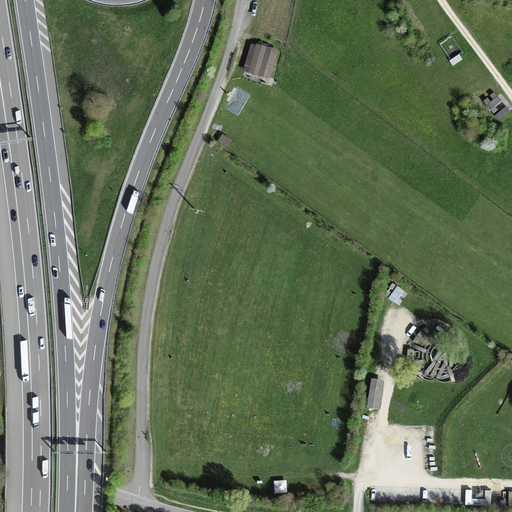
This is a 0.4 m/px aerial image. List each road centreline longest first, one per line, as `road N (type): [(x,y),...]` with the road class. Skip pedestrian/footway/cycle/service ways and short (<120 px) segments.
road 1 (motorway): [(81,511),(89,391),(112,257),(204,0)]
road 2 (motorway): [(68,511),(63,316),(25,0)]
road 3 (motorway): [(18,183),(32,316),(35,511)]
road 4 (tertiary): [(168,511),(0,454)]
road 5 (motorway): [(0,22),(18,183)]
road 6 (track): [(440,0),(511,99)]
